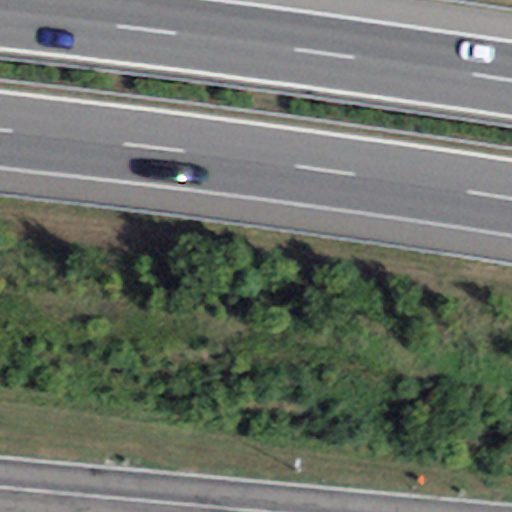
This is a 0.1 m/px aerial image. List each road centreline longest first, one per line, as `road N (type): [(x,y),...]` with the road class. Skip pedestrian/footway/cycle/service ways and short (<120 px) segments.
road 1 (motorway): [(0,129),(511,197)]
road 2 (motorway): [(511,90),(0,30)]
